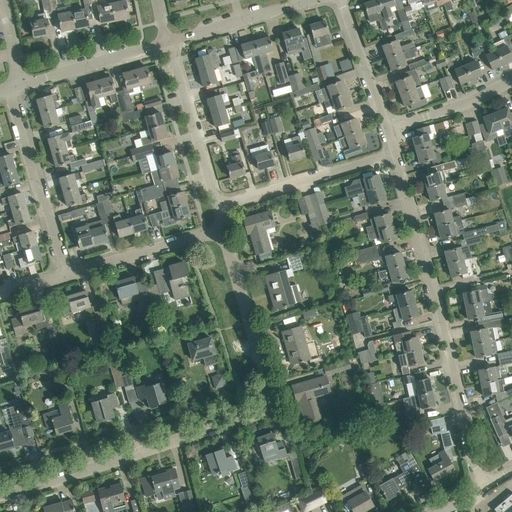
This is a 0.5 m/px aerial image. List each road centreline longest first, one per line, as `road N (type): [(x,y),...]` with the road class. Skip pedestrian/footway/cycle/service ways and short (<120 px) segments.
road 1 (residential): [(0,494),(267,407),(222,229)]
road 2 (residential): [(485,485),(470,456),(440,310),(395,154)]
road 3 (residential): [(66,275),(7,89)]
road 4 (residential): [(216,206),(395,154)]
road 5 (residential): [(216,206),(167,40)]
road 6 (residential): [(66,275),(222,229)]
road 7 (tertiary): [(19,86),(167,40)]
road 8 (tertiary): [(167,40),(305,1)]
road 9 (residential): [(386,128),(341,0)]
road 10 (residential): [(386,128),(511,80)]
